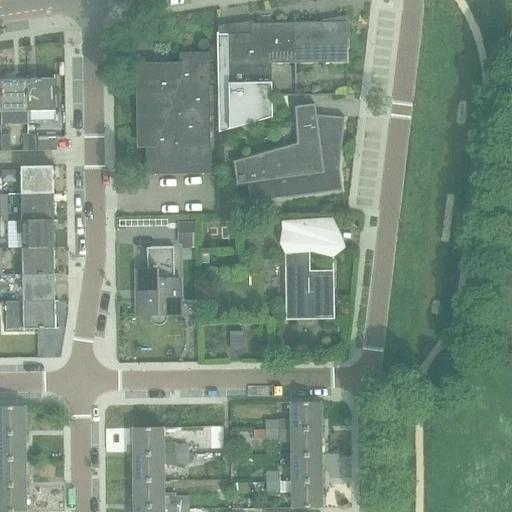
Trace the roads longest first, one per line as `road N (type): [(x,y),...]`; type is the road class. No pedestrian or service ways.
road 1 (residential): [(77,385),(94,256),(88,0)]
road 2 (residential): [(368,379),(406,0)]
road 3 (residential): [(368,379),(77,385)]
road 4 (residential): [(368,511),(368,379)]
road 5 (residential): [(79,511),(77,385)]
